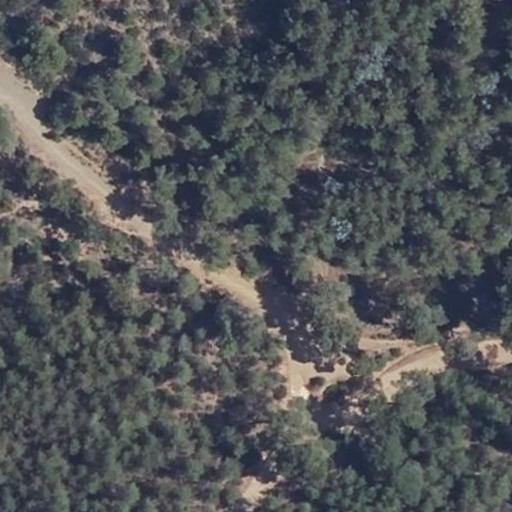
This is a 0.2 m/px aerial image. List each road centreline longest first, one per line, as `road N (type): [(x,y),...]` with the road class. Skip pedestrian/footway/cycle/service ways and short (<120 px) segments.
road 1 (track): [(330,399),(259,286),(149,226),(22,98),(0,101)]
road 2 (track): [(511,357),(330,399)]
road 3 (track): [(330,399),(239,511)]
